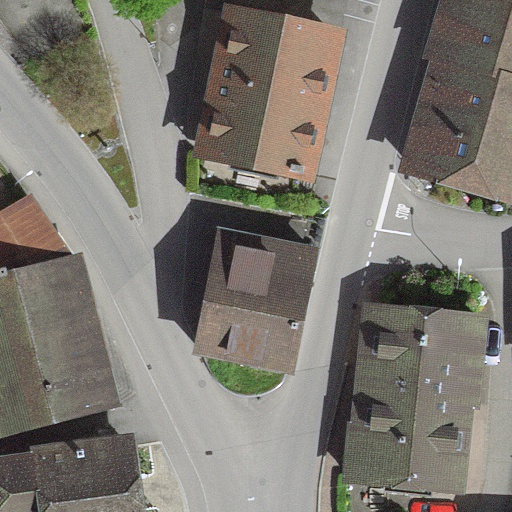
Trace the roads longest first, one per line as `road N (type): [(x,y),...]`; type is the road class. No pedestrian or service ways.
road 1 (tertiary): [(254,499),(309,392),(345,216),(404,0)]
road 2 (residential): [(109,0),(162,183),(157,256),(141,291)]
road 3 (residential): [(511,274),(488,511)]
road 4 (residential): [(254,499),(141,291)]
road 5 (residential): [(141,291),(0,108)]
